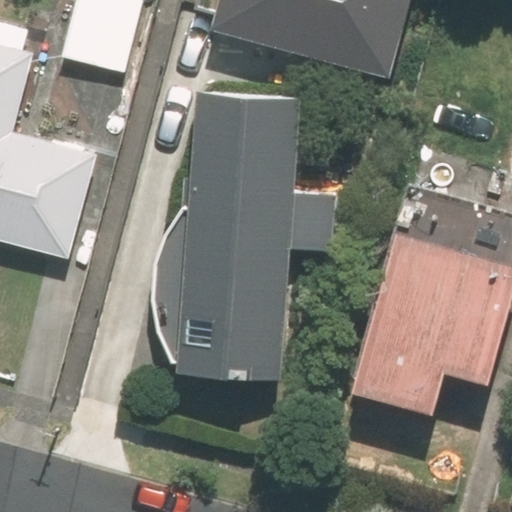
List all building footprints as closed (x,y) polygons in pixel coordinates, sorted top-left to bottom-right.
[(149,0),(80,0),(66,54),(131,71),(149,0)] [(196,0),(191,19),(273,43),(285,0),(196,0)] [(37,27),(0,16),(0,234),(70,254),(97,156),(19,135),(43,51),(31,47),(37,27)] [(293,374),(303,244),(342,247),(346,190),(308,187),(315,93),(211,85),(188,366),(293,374)] [(459,367),(507,381),(511,362),(511,251),(407,223),(362,385),(447,409),(459,367)]
